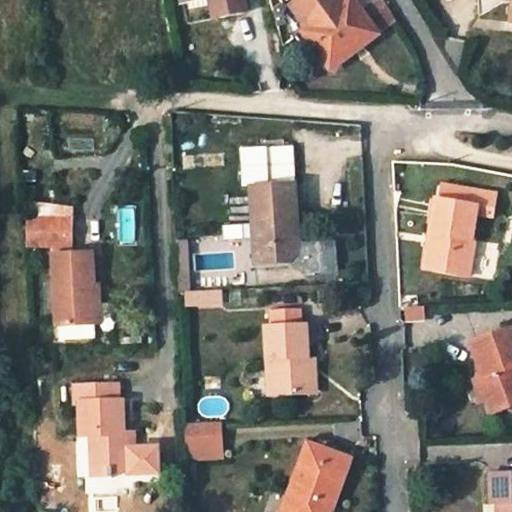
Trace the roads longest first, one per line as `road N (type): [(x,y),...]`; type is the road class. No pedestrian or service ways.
road 1 (unknown): [(152,102),(164,178),(169,366)]
road 2 (track): [(400,115),(152,102)]
road 3 (residential): [(397,0),(469,121)]
